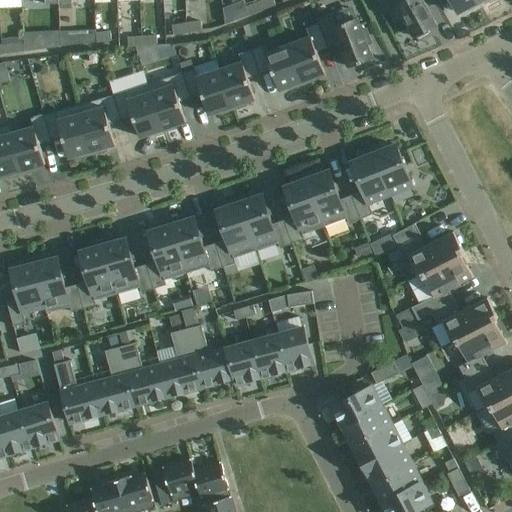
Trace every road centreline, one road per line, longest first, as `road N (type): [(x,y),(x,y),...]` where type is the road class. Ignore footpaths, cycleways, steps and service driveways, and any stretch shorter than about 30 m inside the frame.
road 1 (residential): [(0,229),(206,168),(418,89)]
road 2 (residential): [(290,409),(0,494)]
road 3 (residential): [(418,89),(511,270)]
road 4 (residential): [(290,409),(358,370),(343,282)]
road 5 (residential): [(351,511),(290,409)]
